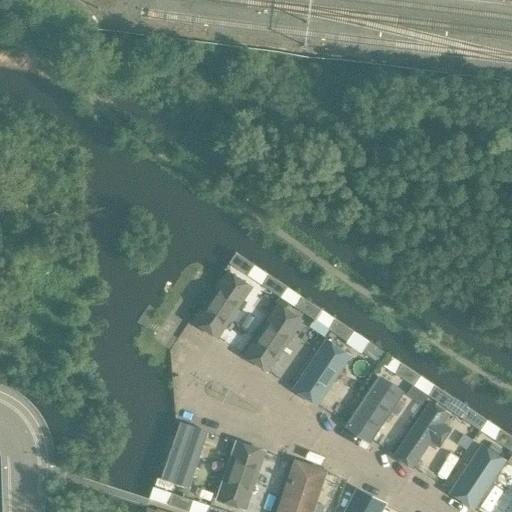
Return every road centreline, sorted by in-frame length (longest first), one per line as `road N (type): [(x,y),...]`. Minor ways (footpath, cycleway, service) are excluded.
road 1 (residential): [(293,412),(270,423),(218,417),(202,403),(192,357),(199,350),(221,364)]
road 2 (residential): [(293,412),(441,511)]
